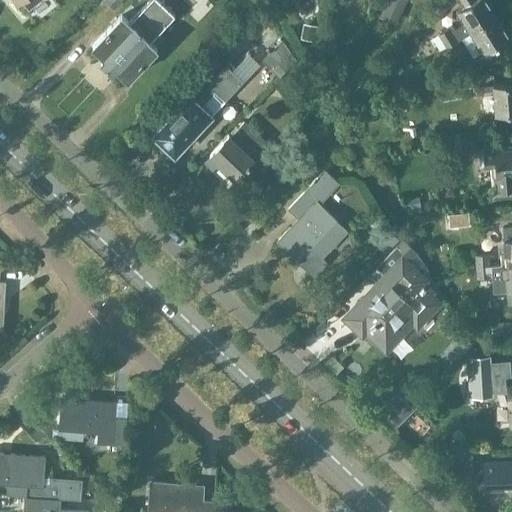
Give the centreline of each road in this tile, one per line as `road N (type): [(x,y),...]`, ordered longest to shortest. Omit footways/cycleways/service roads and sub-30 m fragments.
road 1 (residential): [(445,511),(0,80)]
road 2 (secondary): [(385,511),(0,143)]
road 3 (residential): [(91,305),(313,511)]
road 4 (residential): [(0,199),(91,305)]
road 5 (unclassified): [(0,391),(91,305)]
